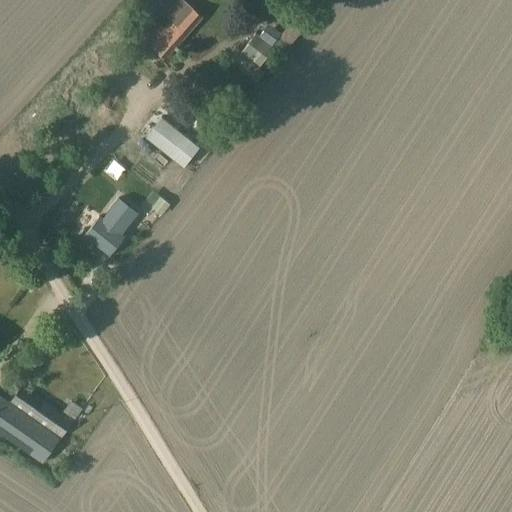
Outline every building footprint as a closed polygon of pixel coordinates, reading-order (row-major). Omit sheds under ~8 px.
[(151,23),(138,37),(164,59),(201,17),(182,0),(177,0),(164,15),(171,21),(161,32),(151,23)] [(300,24),(293,39),(305,45),(312,29),(300,24)] [(255,33),(241,52),(258,65),(273,46),(255,33)] [(249,60),(240,70),(256,83),(264,73),(249,60)] [(198,147),(161,118),(146,137),(184,166),(198,147)] [(163,212),(169,204),(160,197),(153,205),(163,212)] [(99,215),(82,232),(106,255),(123,237),(120,234),(138,215),(120,198),(102,218),(99,215)] [(11,402),(60,435),(71,421),(22,387),(11,402)] [(0,434),(42,464),(60,438),(0,396),(0,434)] [(71,401),(63,412),(75,420),(82,409),(71,401)]
